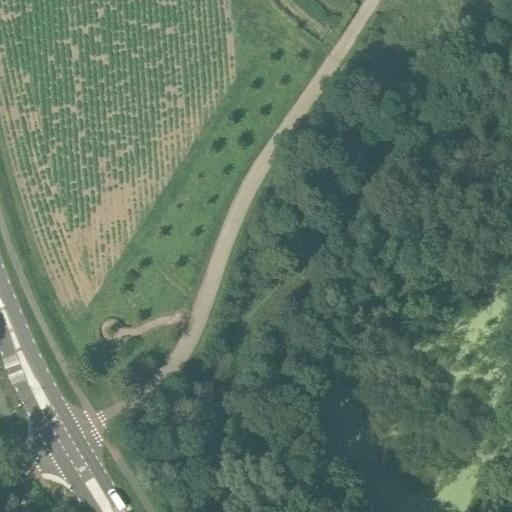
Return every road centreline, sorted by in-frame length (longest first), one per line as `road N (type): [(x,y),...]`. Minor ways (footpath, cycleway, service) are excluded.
road 1 (unclassified): [(75,439),(164,378),(190,344),(225,231),(250,182),(364,14)]
road 2 (tertiary): [(75,439),(0,293)]
road 3 (tertiary): [(0,331),(55,450)]
